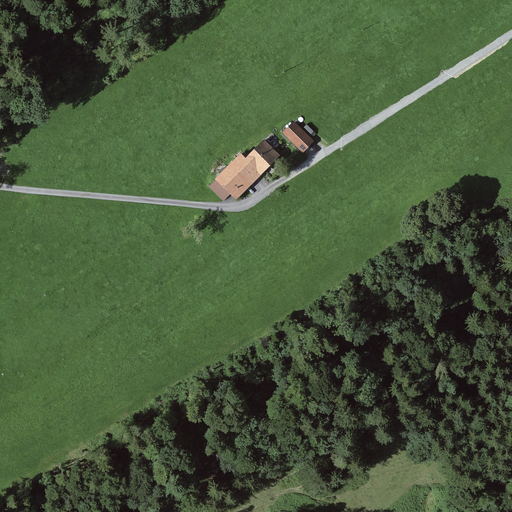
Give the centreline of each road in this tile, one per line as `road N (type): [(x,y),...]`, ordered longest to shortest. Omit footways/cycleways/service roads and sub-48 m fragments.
road 1 (track): [(385,115),(242,207),(0,187)]
road 2 (track): [(385,115),(511,35)]
